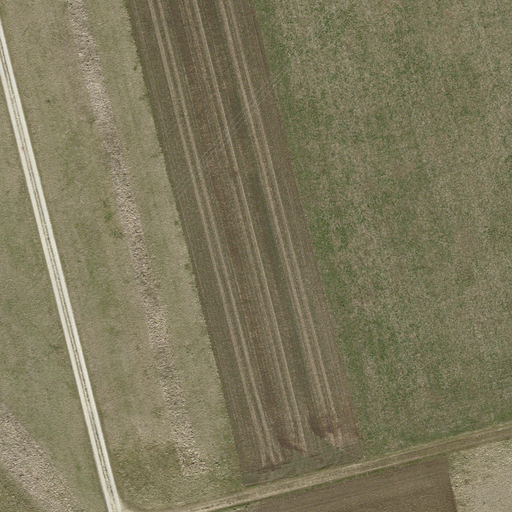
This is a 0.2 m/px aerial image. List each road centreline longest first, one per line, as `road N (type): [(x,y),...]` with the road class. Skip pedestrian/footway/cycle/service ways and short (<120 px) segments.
road 1 (track): [(116,511),(0,37)]
road 2 (track): [(182,511),(511,428)]
